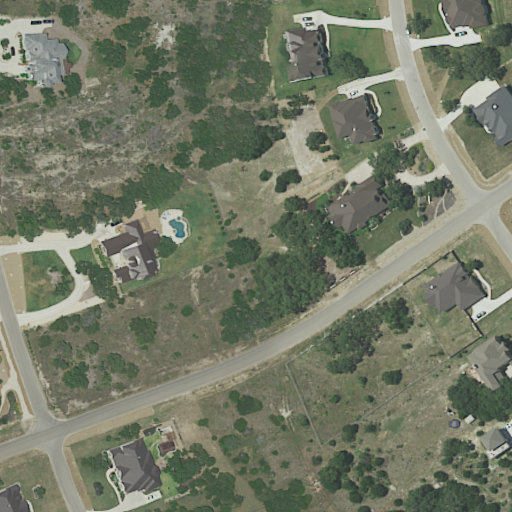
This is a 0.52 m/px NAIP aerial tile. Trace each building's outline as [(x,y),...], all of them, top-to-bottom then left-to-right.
[(19,36),(23,82),(31,81),(32,86),(49,85),(49,77),(55,76),(54,61),(57,61),(55,39),(41,40),(41,34),(19,36)] [(473,109),(488,99),(487,98),(507,84),(511,91),(511,139),(503,146),(497,138),(500,137),(497,132),(495,133),(488,123),(484,125),(473,109)] [(341,139),(353,136),(356,145),(379,139),(368,95),(332,104),(341,139)] [(332,205),(350,193),(352,195),(354,194),(353,192),(359,187),(358,187),(376,174),(384,185),(377,190),(378,191),(380,190),(382,193),(379,195),(383,201),(388,197),(393,204),(367,222),(369,224),(361,230),(359,228),(350,234),(345,226),(341,229),(333,218),(338,214),(332,205)] [(146,278),(147,270),(144,262),(150,260),(147,249),(147,245),(154,243),(151,233),(137,232),(134,221),(120,225),(120,234),(96,242),(101,258),(108,256),(109,258),(117,259),(116,267),(109,269),(109,271),(113,284),(115,284),(133,278),(134,282),(146,278)] [(425,286),(461,261),(465,267),(466,267),(470,273),(469,274),(472,278),(473,277),(486,296),(464,311),(458,302),(444,312),(439,305),(435,307),(427,294),(430,292),(425,286)] [(470,356),(494,394),(506,386),(498,373),(511,363),(511,351),(502,335),(470,356)] [(511,448),(511,446),(502,428),(483,438),(494,458),(511,448)] [(104,450),(120,497),(156,485),(140,438),(104,450)] [(0,511),(22,511),(12,485),(0,489),(0,511)]
